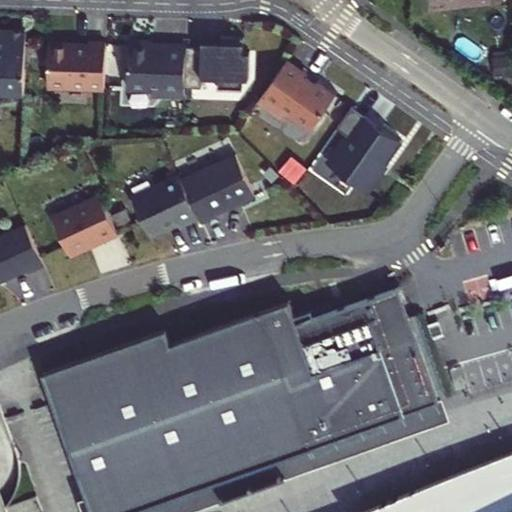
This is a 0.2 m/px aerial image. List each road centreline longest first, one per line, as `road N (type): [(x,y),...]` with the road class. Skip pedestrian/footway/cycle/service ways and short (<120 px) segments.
road 1 (residential): [(0,327),(178,269),(393,230),(481,120)]
road 2 (residential): [(481,120),(321,0)]
